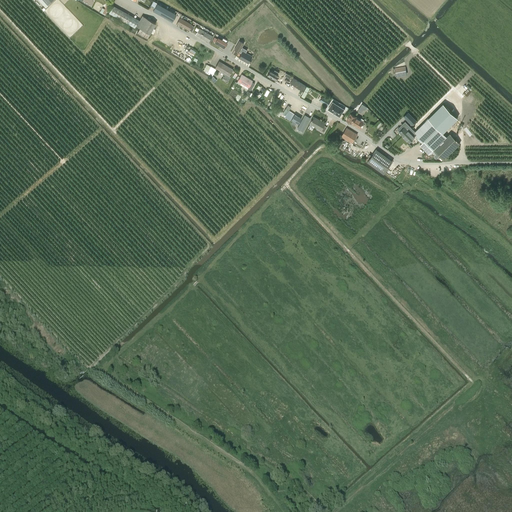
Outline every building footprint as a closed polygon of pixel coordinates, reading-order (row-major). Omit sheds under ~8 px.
[(153,11),(172,22),(176,14),(157,4),(153,11)] [(102,8),(100,12),(105,15),(110,6),(107,5),(104,9),(102,8)] [(113,5),(108,12),(109,13),(134,27),(139,20),(113,5)] [(150,33),(155,23),(150,20),(147,18),(142,15),(136,26),(140,27),(150,33)] [(189,30),(192,31),(194,27),(192,26),(192,25),(180,18),(177,23),(189,30)] [(147,37),(150,33),(140,27),(137,32),(147,37)] [(212,36),(199,28),(195,35),(208,42),(212,36)] [(239,41),(234,49),(238,52),(239,51),(242,53),(239,58),(248,63),(252,56),(243,51),(244,48),(241,47),(243,43),(239,41)] [(233,69),(222,63),(219,61),(215,67),(219,69),(222,71),(221,72),(225,75),(226,73),(229,75),(233,69)] [(216,69),(211,66),(207,73),(212,76),(216,69)] [(396,75),(407,73),(406,66),(395,68),(396,75)] [(270,71),(267,76),(275,80),(276,81),(278,79),(276,78),(278,75),(277,75),(279,72),(274,70),(273,72),(270,71)] [(252,81),(241,74),(238,81),(237,82),(237,83),(244,87),(245,85),(248,87),(252,81)] [(303,92),(306,87),(293,78),(290,83),(303,92)] [(324,103),(327,99),(319,95),(316,99),(324,103)] [(333,102),(328,109),(339,116),(344,109),(333,102)] [(450,133),(447,136),(443,133),(447,129),(458,118),(444,103),(416,131),(415,132),(416,133),(415,135),(421,141),(422,142),(420,145),(429,154),(433,149),(433,150),(442,158),(443,160),(444,158),(460,143),(450,133)] [(351,113),(346,120),(351,123),(359,127),(360,125),(361,125),(363,122),(357,117),(355,116),(351,113)] [(408,113),(404,117),(412,125),(416,121),(408,113)] [(298,123),(301,118),(294,114),(291,119),(298,123)] [(304,116),(297,128),(303,131),(310,119),(304,116)] [(313,117),(310,123),(321,129),(320,131),(324,133),(327,127),(324,125),(325,123),(313,117)] [(416,133),(415,132),(405,122),(397,129),(399,132),(409,143),(415,137),(413,135),(414,134),(415,135),(416,133)] [(347,127),(341,136),(352,143),(357,134),(347,127)] [(384,173),(393,161),(376,149),(368,161),(384,173)]
